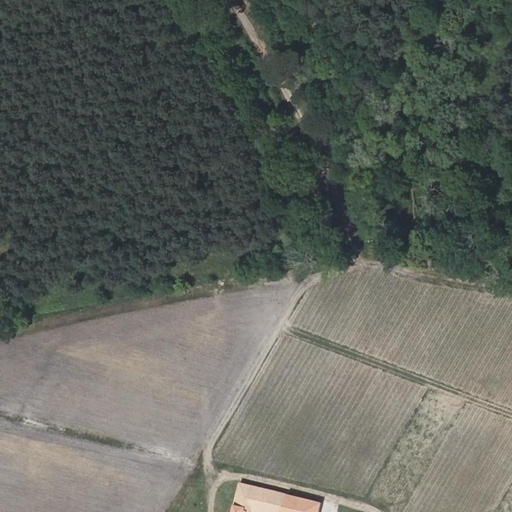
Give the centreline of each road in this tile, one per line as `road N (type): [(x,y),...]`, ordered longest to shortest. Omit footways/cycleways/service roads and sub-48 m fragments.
road 1 (track): [(374,511),(236,474),(215,483),(206,451),(281,326),(511,413)]
road 2 (track): [(511,289),(384,264),(312,280),(281,326)]
